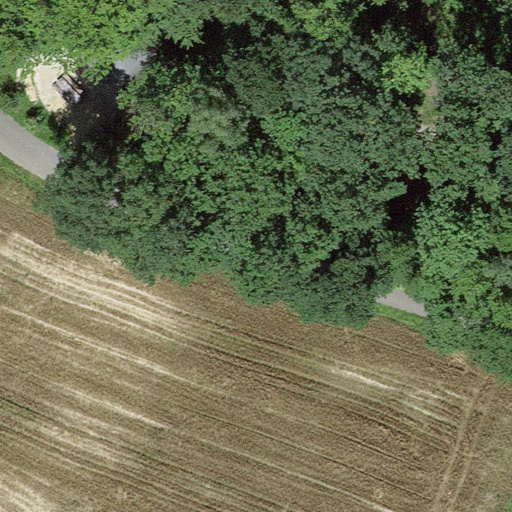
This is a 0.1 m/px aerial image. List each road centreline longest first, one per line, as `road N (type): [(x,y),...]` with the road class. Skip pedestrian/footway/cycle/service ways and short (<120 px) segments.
road 1 (unclassified): [(0,118),(20,146),(352,280)]
road 2 (track): [(352,280),(511,330)]
